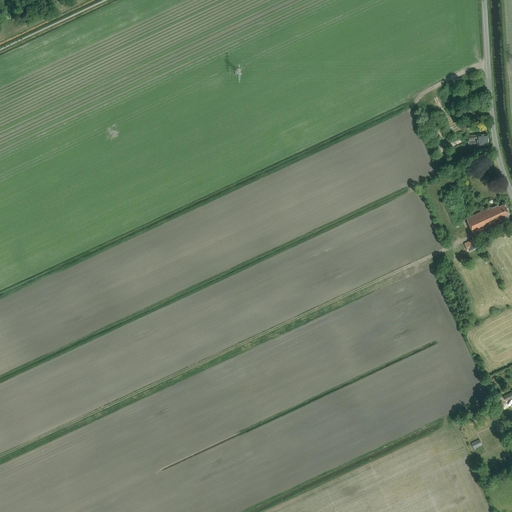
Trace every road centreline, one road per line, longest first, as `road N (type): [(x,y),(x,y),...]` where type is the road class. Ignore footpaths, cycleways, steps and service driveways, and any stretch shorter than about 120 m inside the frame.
road 1 (track): [(511,218),(0,456)]
road 2 (tertiary): [(511,193),(494,136),(484,0)]
